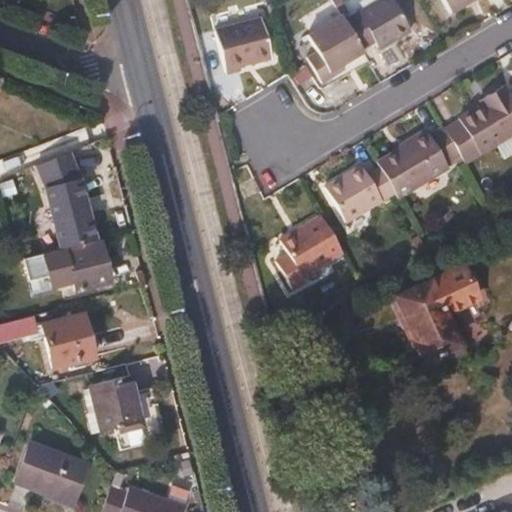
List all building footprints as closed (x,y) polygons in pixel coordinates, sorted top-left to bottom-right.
[(386,0),(375,0),(339,21),(357,50),(368,43),(374,51),(405,31),(386,0)] [(466,0),(440,0),(448,11),(466,0)] [(255,9),(209,19),(218,63),(235,59),(234,55),(263,47),(255,9)] [(357,50),(339,21),(336,15),(300,36),(310,52),(322,74),(336,66),(358,52),(357,50)] [(322,74),(310,52),(301,58),(317,85),(339,71),(336,66),(322,74)] [(440,130),(459,162),(460,164),(511,132),(511,100),(502,84),(483,97),(485,100),(477,105),(453,120),(455,122),(440,130)] [(485,100),(483,97),(474,102),(477,105),(485,100)] [(395,199),(459,162),(440,130),(438,127),(423,137),(421,133),(373,162),(376,168),(391,193),(395,199)] [(391,193),(376,168),(364,174),(358,164),(321,186),(343,222),(391,193)] [(47,188),(61,246),(93,238),(84,198),(80,199),(72,166),(48,172),(51,187),(47,188)] [(340,255),(317,217),(276,242),(283,255),(271,263),(289,293),(301,286),(299,281),(340,255)] [(66,252),(75,290),(108,282),(99,244),(66,252)] [(424,376),(443,367),(464,357),(446,320),(477,305),(466,280),(434,295),(424,272),(384,290),(415,356),(412,363),(415,371),(421,372),(424,376)] [(41,323),(52,369),(93,359),(82,314),(41,323)] [(0,341),(35,333),(31,317),(0,324),(0,341)] [(464,357),(443,367),(450,380),(470,371),(464,357)] [(90,387),(100,430),(139,420),(129,377),(90,387)] [(28,444),(14,482),(69,503),(84,465),(28,444)] [(180,511),(183,504),(113,478),(100,511),(180,511)]
